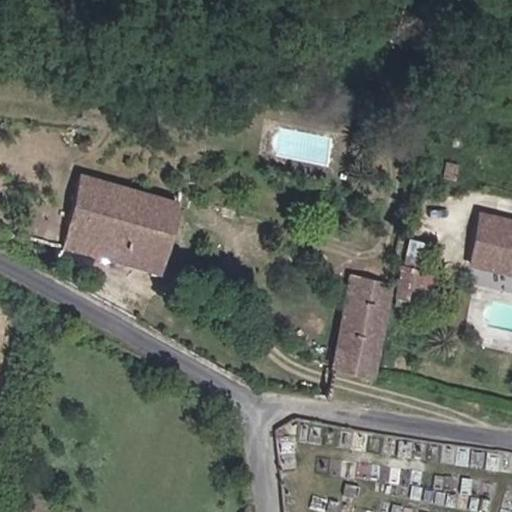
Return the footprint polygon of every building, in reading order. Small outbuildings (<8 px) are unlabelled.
[(87,125),(67,122),(65,134),(86,137),(87,125)] [(149,270),(169,198),(66,169),(46,241),(149,270)] [(511,223),(483,217),(473,265),(511,273),(511,223)] [(392,292),(415,298),(423,270),(399,264),(392,292)] [(348,270),(325,362),(366,371),(389,281),(348,270)]
